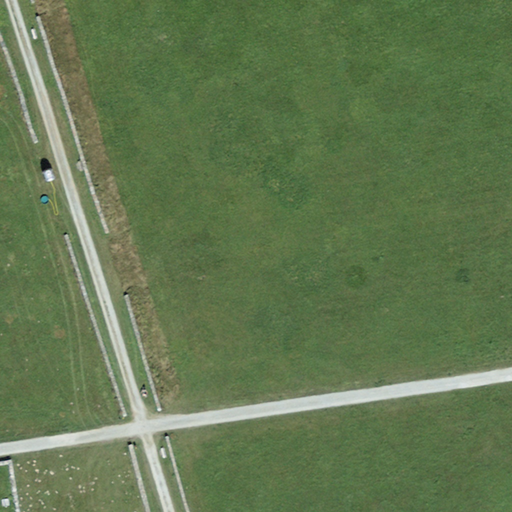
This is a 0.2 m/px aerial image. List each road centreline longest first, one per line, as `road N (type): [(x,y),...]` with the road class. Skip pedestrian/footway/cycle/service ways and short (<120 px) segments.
road 1 (track): [(167,511),(10,0)]
road 2 (track): [(511,376),(0,454)]
